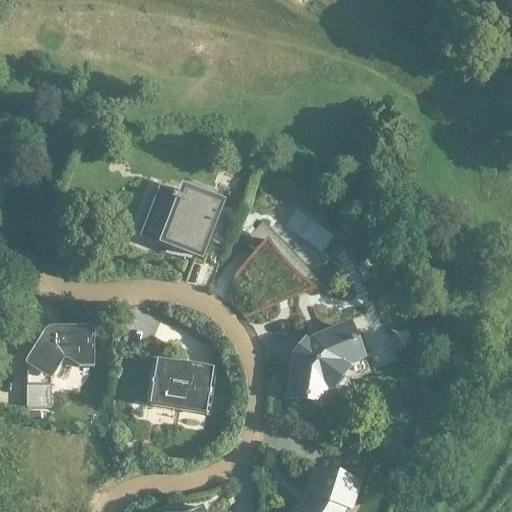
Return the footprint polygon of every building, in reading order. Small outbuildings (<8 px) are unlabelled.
[(159,197),(142,241),(199,260),(219,208),(181,195),(178,203),(159,197)] [(311,344),(323,339),(321,332),(307,295),(324,288),(262,221),(241,245),(254,255),(233,278),(228,289),(225,303),(228,303),(231,305),(243,317),(242,318),(243,321),(272,309),(294,300),(311,343),(311,344)] [(93,329),(92,329),(60,329),(53,329),(51,329),(50,329),(48,330),(46,331),(45,332),(42,336),(26,361),(26,362),(26,363),(26,409),(26,410),(49,410),(50,410),(50,409),(50,408),(50,382),(51,381),(51,380),(62,363),(63,362),(64,362),(65,362),(66,362),(67,363),(68,363),(74,367),(77,369),(82,369),(92,369),(93,369),(93,368),(93,330),(93,329)] [(359,360),(348,330),(311,345),(295,368),(289,399),(321,403),(325,384),(334,386),(341,378),(337,369),(359,360)] [(213,371),(155,362),(148,408),(205,417),(213,371)] [(356,486),(314,475),(309,494),(324,498),(316,511),(347,511),(349,509),(356,486)]
